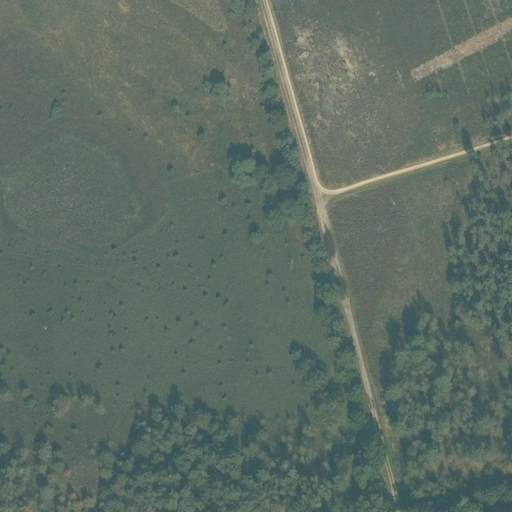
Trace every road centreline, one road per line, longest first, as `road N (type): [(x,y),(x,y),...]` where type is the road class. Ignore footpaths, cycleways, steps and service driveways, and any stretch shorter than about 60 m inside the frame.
road 1 (track): [(399,511),(317,197)]
road 2 (track): [(260,0),(317,197)]
